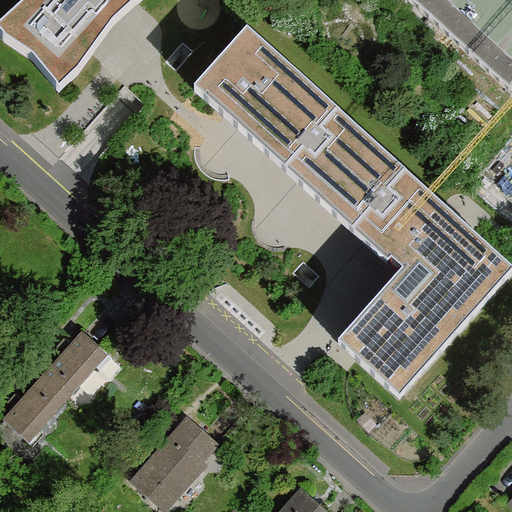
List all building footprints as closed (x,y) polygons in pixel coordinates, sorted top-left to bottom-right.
[(0,34),(33,57),(66,100),(119,22),(144,0),(26,0),(0,26),(0,34)] [(511,0),(405,0),(511,94),(511,93),(511,0)] [(198,87),(362,232),(414,173),(251,28),(198,87)] [(341,340),(407,401),(511,287),(511,262),(414,173),(362,232),(405,270),(341,340)] [(84,334),(45,379),(68,398),(96,367),(102,371),(112,360),(84,334)] [(45,379),(5,422),(29,442),(68,398),(45,379)] [(188,421),(134,483),(152,498),(161,487),(177,501),(206,467),(202,463),(213,450),(198,437),(201,433),(188,421)] [(325,511),(304,493),(287,511),(325,511)]
